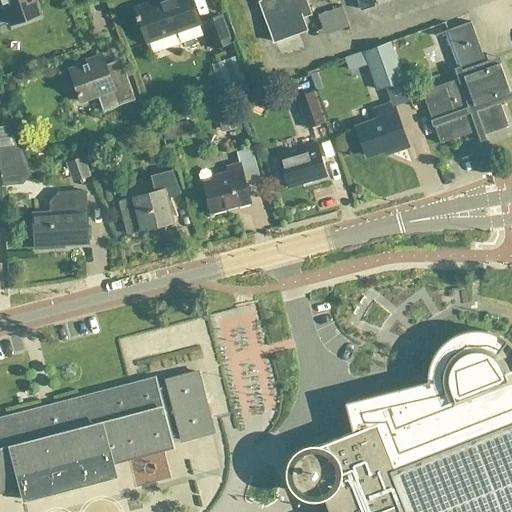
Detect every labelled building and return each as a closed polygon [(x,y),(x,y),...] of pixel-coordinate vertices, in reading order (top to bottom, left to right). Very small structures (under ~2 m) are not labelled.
[(0,0),(0,6),(3,5),(10,26),(40,15),(34,0),(0,0)] [(161,0),(160,0),(134,9),(147,44),(200,25),(191,0),(165,0),(162,2),(161,0)] [(260,0),(261,3),(258,4),(273,43),(306,31),(301,18),(310,15),(304,0),(260,0)] [(310,0),(315,16),(341,10),(338,0),(310,0)] [(356,0),(360,10),(360,11),(390,0),(389,0),(356,0)] [(231,45),(220,15),(200,22),(211,52),(231,45)] [(457,80),(421,93),(440,144),(475,132),(478,140),(508,129),(497,98),(509,94),(498,64),(487,69),(470,23),(446,32),(459,69),(453,71),(457,80)] [(363,53),(344,60),(348,73),(367,66),(376,91),(384,88),(402,82),(389,44),(363,53)] [(119,61),(105,66),(102,57),(86,62),(87,64),(69,71),(80,103),(97,97),(103,113),(135,101),(126,77),(125,77),(119,61)] [(305,131),(324,123),(314,92),(294,99),(305,131)] [(394,115),(391,105),(373,111),(377,121),(356,129),(366,157),(389,148),(391,153),(407,147),(396,115),(394,115)] [(216,111),(220,133),(235,130),(232,108),(216,111)] [(185,122),(160,129),(163,141),(188,135),(185,122)] [(304,154),(279,161),(287,188),(325,176),(316,145),(303,149),(304,154)] [(249,182),(264,177),(254,146),(239,151),(249,182)] [(217,180),(203,184),(211,213),(250,203),(245,185),(240,165),(238,166),(226,169),(227,173),(216,176),(217,180)] [(133,200),(118,204),(126,234),(141,231),(141,232),(172,224),(166,200),(180,195),(171,171),(150,177),(154,193),(132,198),(133,200)] [(48,215),(32,216),(35,248),(74,245),(88,244),(87,231),(85,201),(84,191),(55,194),(47,203),(48,215)] [(511,511),(511,349),(510,348),(508,345),(505,343),(506,342),(503,340),(499,338),(496,336),(492,334),(489,333),(485,332),(481,331),(477,331),(473,331),(469,331),(466,332),(462,333),(458,334),(454,335),(451,337),(448,339),(444,341),(442,344),(439,347),(438,348),(436,350),(434,353),(432,356),(430,360),(430,361),(429,363),(428,367),(427,371),(426,375),(426,379),(426,382),(408,387),(382,394),(343,404),(344,405),(351,434),(330,442),(323,445),(306,451),(303,453),(301,454),(298,455),(296,457),(295,459),(293,461),(292,463),(291,466),(290,468),(289,471),(289,474),(289,476),(290,479),(290,481),(291,484),(293,486),(294,488),(296,490),(298,492),(300,494),(303,495),(305,496),(308,497),(310,497),(313,497),(315,497),(318,496),(321,496),(327,511),(511,511)] [(0,490),(10,488),(9,485),(18,483),(23,501),(24,501),(24,500),(112,477),(112,478),(113,477),(109,459),(118,457),(120,466),(173,453),(173,454),(174,454),(170,438),(178,436),(180,442),(211,434),(196,373),(164,381),(166,387),(157,390),(155,379),(154,379),(154,381),(0,420),(0,490)]
